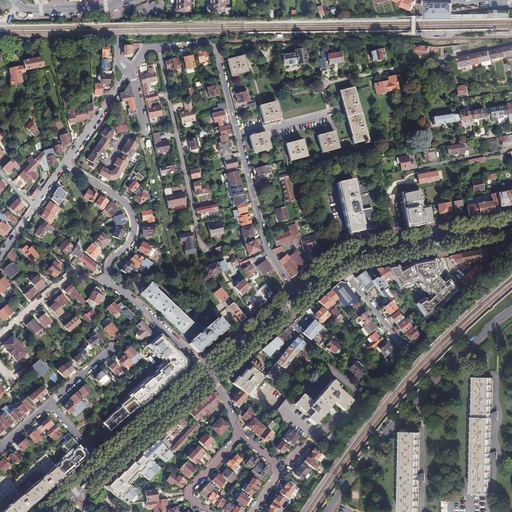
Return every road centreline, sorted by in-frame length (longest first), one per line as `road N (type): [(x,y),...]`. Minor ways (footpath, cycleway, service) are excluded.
road 1 (motorway): [(70,511),(58,386),(0,166)]
road 2 (motorway): [(0,214),(28,345),(49,511)]
road 3 (residential): [(207,373),(107,281),(112,258),(132,234),(131,213),(72,167)]
road 4 (residential): [(328,511),(410,400),(511,308)]
road 5 (residential): [(214,50),(267,252),(297,294)]
road 6 (residential): [(158,47),(203,248)]
road 7 (residential): [(511,41),(321,85)]
road 8 (primary): [(337,263),(511,224)]
road 9 (residential): [(35,207),(119,85)]
road 10 (primary): [(100,466),(207,373)]
road 11 (primary): [(207,373),(297,294)]
